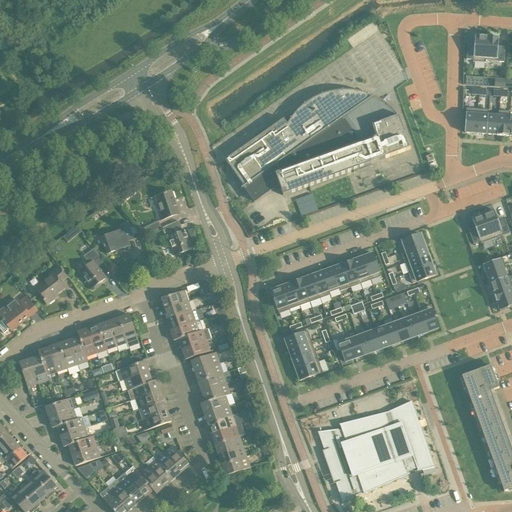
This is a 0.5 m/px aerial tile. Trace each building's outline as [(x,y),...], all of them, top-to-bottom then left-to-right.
[(485,63),(486,61),(485,61),(487,36),(475,36),(474,48),(467,48),(466,60),(473,60),(473,62),(485,63)] [(485,61),(486,61),(504,63),(505,50),(498,50),(499,37),(487,36),(485,61)] [(495,86),(511,87),(511,78),(496,78),(495,86)] [(284,119),(226,160),(244,186),(239,190),(239,191),(244,187),(254,202),(279,185),(283,196),(353,171),(370,164),(379,161),(411,150),(399,117),(395,113),(392,109),(388,106),(384,103),(380,100),(373,96),(372,97),(369,99),(367,96),(369,95),(363,93),(357,92),(352,91),(346,91),(340,91),(334,92),(330,93),(326,94),(322,95),(318,96),(315,98),(310,101),(305,104),(301,108),(297,111),(294,116),(290,120),(287,125),(284,119)] [(465,133),(476,134),(478,110),(466,109),(465,133)] [(476,134),(487,135),(488,115),(489,110),(478,110),(476,134)] [(499,111),(498,116),(499,116),(497,135),(508,136),(510,117),(510,112),(499,111)] [(488,115),(487,135),(497,135),(499,116),(498,116),(488,115)] [(127,189),(120,194),(125,200),(132,195),(127,189)] [(160,221),(179,214),(172,192),(156,197),(161,214),(158,215),(160,221)] [(307,203),(298,206),(299,210),(302,217),(318,211),(317,208),(314,200),(309,202),(307,203)] [(483,215),(492,240),(510,234),(505,220),(498,222),(494,211),(483,215)] [(481,244),(492,240),(483,215),(472,219),(476,231),(470,233),(474,244),(480,242),(481,244)] [(175,256),(191,250),(185,231),(176,234),(175,230),(181,227),(178,221),(163,228),(165,234),(169,233),(170,236),(168,237),(175,256)] [(129,241),(134,239),(128,222),(120,225),(122,230),(101,238),(107,255),(130,246),(129,241)] [(143,238),(162,229),(159,222),(142,230),(140,231),(143,238)] [(81,232),(77,227),(72,230),(76,235),(81,232)] [(402,253),(424,245),(421,235),(398,243),(402,253)] [(428,255),(424,245),(402,253),(405,264),(428,255)] [(85,256),(90,264),(79,272),(92,289),(106,279),(97,267),(104,262),(94,249),(85,256)] [(363,258),(371,280),(381,277),(373,254),(363,258)] [(405,264),(407,268),(409,274),(432,266),(428,255),(405,264)] [(161,257),(152,260),(156,270),(167,267),(164,259),(161,257)] [(353,262),(361,284),(371,280),(363,258),(353,262)] [(483,266),(486,275),(504,269),(506,268),(503,258),(483,266)] [(342,266),(350,288),(361,284),(353,262),(353,261),(342,265),(342,266)] [(332,269),(339,289),(340,292),(350,288),(342,266),(332,269)] [(409,274),(413,284),(436,276),(432,266),(409,274)] [(61,283),(67,278),(59,268),(53,273),(54,275),(36,289),(48,305),(55,299),(54,297),(65,289),(61,283)] [(330,293),(339,289),(332,269),(323,273),(330,293)] [(504,269),(486,275),(490,284),(507,278),(507,277),(504,269)] [(331,295),(330,293),(323,273),(312,276),(321,299),(331,295)] [(312,276),(302,280),(310,303),(321,299),(312,276)] [(510,287),(511,287),(511,286),(511,284),(509,277),(507,277),(507,278),(490,284),(493,293),(510,287)] [(310,303),(302,280),(291,284),(299,307),(310,303)] [(205,296),(212,294),(208,283),(201,286),(205,296)] [(199,288),(197,284),(187,288),(188,292),(199,288)] [(281,288),(289,310),(299,307),(291,284),(281,288)] [(493,293),(496,302),(511,296),(511,291),(511,287),(510,287),(493,293)] [(289,310),(281,288),(271,291),(279,314),(289,310)] [(164,310),(188,302),(185,291),(160,300),(164,310)] [(511,296),(496,302),(500,312),(511,307),(511,296)] [(30,317),(38,311),(27,297),(20,303),(18,300),(0,313),(0,316),(11,331),(29,316),(30,317)] [(167,321),(188,313),(192,312),(188,302),(164,310),(167,321)] [(216,304),(215,304),(219,314),(225,312),(221,302),(216,304)] [(421,314),(427,332),(427,333),(439,328),(430,306),(419,310),(421,314)] [(167,321),(170,331),(200,321),(196,310),(192,312),(188,313),(167,321)] [(225,323),(228,322),(225,312),(219,314),(222,324),(225,323)] [(412,318),(418,336),(427,332),(421,314),(412,318)] [(129,315),(119,319),(127,344),(129,348),(139,344),(129,315)] [(418,336),(412,318),(403,321),(410,339),(418,336)] [(119,319),(108,322),(117,347),(127,344),(119,319)] [(203,331),(204,331),(200,321),(170,331),(174,342),(179,340),(178,340),(199,333),(199,332),(203,331)] [(394,324),(401,342),(410,339),(403,321),(394,324)] [(108,322),(98,326),(107,351),(117,347),(108,322)] [(225,323),(222,324),(226,335),(232,332),(228,322),(225,323)] [(392,345),(401,342),(394,324),(385,327),(392,345)] [(98,326),(88,329),(97,354),(107,351),(98,326)] [(377,331),(383,348),(392,345),(385,327),(377,331)] [(79,337),(86,358),(87,358),(97,354),(88,329),(77,333),(79,338),(79,337)] [(178,340),(179,340),(182,350),(207,341),(211,340),(208,329),(204,331),(203,331),(199,332),(199,333),(178,340)] [(289,350),(312,342),(308,331),(285,340),(289,350)] [(368,334),(374,352),(383,348),(377,331),(368,334)] [(359,337),(365,355),(374,352),(368,334),(359,337)] [(357,358),(350,340),(348,336),(337,340),(345,362),(357,358)] [(79,338),(69,341),(78,366),(88,362),(87,358),(86,358),(79,337),(79,338)] [(350,340),(357,358),(365,355),(359,337),(350,340)] [(235,340),(229,342),(231,348),(236,346),(237,346),(235,340)] [(69,341),(59,345),(68,369),(78,366),(69,341)] [(207,341),(182,350),(186,361),(210,352),(207,341)] [(289,350),(293,360),(316,352),(312,342),(289,350)] [(59,345),(49,348),(57,373),(68,369),(59,345)] [(47,376),(57,373),(49,348),(38,352),(40,356),(47,376)] [(316,352),(293,360),(297,371),(319,362),(316,352)] [(195,372),(220,364),(216,353),(191,362),(195,372)] [(140,355),(132,358),(134,364),(142,361),(140,355)] [(40,356),(30,360),(38,384),(49,381),(47,376),(40,356)] [(132,358),(122,361),(124,366),(124,367),(134,364),(132,358)] [(28,388),(38,384),(30,360),(19,363),(28,388)] [(119,383),(124,381),(149,372),(145,362),(116,372),(119,383)] [(319,362),(297,371),(300,381),(323,373),(319,362)] [(198,383),(223,374),(220,364),(195,372),(198,383)] [(511,439),(495,394),(491,395),(490,392),(499,389),(491,366),(462,376),(504,492),(511,488),(511,439)] [(92,372),(93,377),(103,374),(101,369),(92,372)] [(149,372),(124,381),(128,392),(132,390),(153,383),(152,382),(149,372)] [(223,374),(198,383),(202,393),(227,384),(223,374)] [(94,386),(92,379),(85,381),(87,389),(94,386)] [(131,402),(136,400),(161,391),(157,381),(152,382),(153,383),(132,390),(128,392),(127,392),(131,402)] [(202,393),(205,403),(226,396),(226,397),(230,395),(227,384),(202,393)] [(246,389),(244,390),(248,400),(251,399),(254,398),(251,387),(248,389),(246,389)] [(66,398),(76,394),(74,388),(64,392),(66,398)] [(136,400),(139,410),(164,402),(161,391),(136,400)] [(205,403),(201,404),(204,415),(229,406),(226,397),(226,396),(205,403)] [(49,418),(74,410),(78,408),(74,398),(45,408),(49,418)] [(139,410),(143,420),(168,412),(164,402),(139,410)] [(341,424),(342,429),(338,431),(338,430),(319,432),(325,450),(322,451),(333,484),(336,483),(343,502),(364,493),(365,494),(409,475),(408,471),(413,470),(417,468),(418,471),(434,468),(410,402),(387,413),(341,424)] [(229,406),(204,415),(208,425),(233,417),(229,406)] [(74,410),(49,418),(53,429),(57,427),(77,420),(74,410)] [(171,422),(168,412),(143,420),(147,431),(171,422)] [(233,417),(208,425),(211,435),(241,425),(237,415),(233,417)] [(77,420),(57,427),(61,437),(85,429),(82,418),(77,420)] [(119,428),(116,418),(110,420),(113,430),(119,428)] [(253,421),(251,421),(255,431),(262,429),(259,419),(258,419),(253,421)] [(172,424),(160,428),(163,435),(174,431),(172,424)] [(211,435),(215,445),(240,437),(245,435),(241,425),(211,435)] [(89,439),(85,429),(61,437),(64,448),(69,446),(89,439)] [(0,453),(17,439),(14,436),(12,438),(7,433),(0,439),(0,453)] [(72,456),(97,448),(93,437),(89,439),(69,446),(72,456)] [(124,439),(130,447),(136,442),(131,437),(124,439)] [(218,456),(243,447),(240,437),(215,445),(218,456)] [(6,462),(21,449),(17,444),(19,442),(17,439),(0,453),(0,462),(2,465),(6,462)] [(173,446),(164,454),(181,474),(190,466),(173,446)] [(222,466),(247,457),(243,447),(218,456),(222,466)] [(97,448),(72,456),(76,467),(101,458),(97,448)] [(21,449),(6,462),(12,470),(30,455),(27,451),(25,454),(21,449)] [(122,453),(111,457),(118,464),(126,458),(122,453)] [(181,474),(164,454),(156,461),(173,481),(181,474)] [(33,465),(36,462),(31,456),(28,459),(33,465)] [(247,457),(222,466),(226,477),(250,468),(247,457)] [(102,463),(107,469),(110,466),(105,460),(102,463)] [(156,461),(148,468),(165,487),(173,481),(156,461)] [(96,462),(89,464),(90,465),(97,473),(102,469),(96,462)] [(91,467),(90,466),(89,465),(78,469),(86,479),(95,472),(91,467)] [(125,474),(128,478),(145,498),(153,491),(154,491),(147,483),(140,475),(140,474),(137,471),(135,469),(134,467),(125,474)] [(140,475),(147,483),(154,491),(153,491),(156,495),(165,487),(148,468),(140,474),(140,475)] [(32,474),(36,479),(52,497),(57,492),(55,490),(58,487),(44,472),(40,476),(35,471),(32,474)] [(120,485),(137,505),(145,498),(128,478),(125,474),(125,473),(116,480),(120,485)] [(36,479),(29,485),(42,501),(46,498),(48,500),(52,497),(36,479)] [(129,511),(137,505),(120,485),(116,480),(108,487),(112,492),(129,511)] [(29,485),(21,492),(36,510),(40,507),(38,504),(42,501),(29,485)] [(31,511),(33,511),(36,510),(21,492),(13,499),(23,511),(28,511),(30,511),(31,511)] [(114,511),(128,511),(129,511),(112,492),(103,499),(114,511)] [(6,507),(11,502),(8,499),(3,503),(6,507)]
